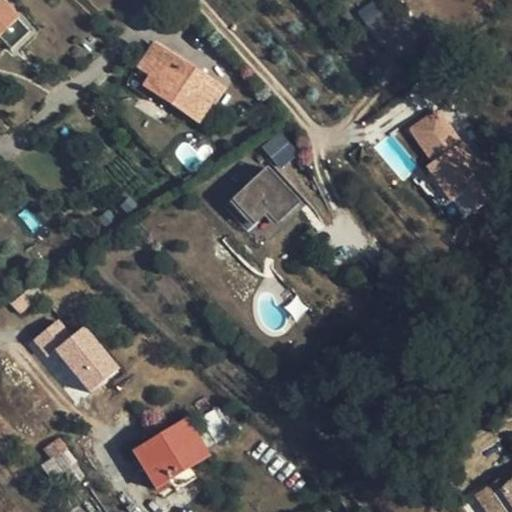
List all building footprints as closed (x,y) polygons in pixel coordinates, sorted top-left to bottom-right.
[(0,0),(0,38),(10,48),(30,30),(0,0)] [(376,0),(370,0),(356,11),(383,49),(402,35),(376,0)] [(197,121),(218,88),(154,45),(138,68),(151,76),(145,84),(197,121)] [(456,203),(492,178),(444,109),(413,131),(437,166),(432,169),(456,203)] [(281,134),(263,144),(276,165),(293,154),(281,134)] [(301,206),(270,171),(234,202),(266,237),(301,206)] [(84,323),(71,333),(59,318),(32,340),(46,356),(54,349),(90,393),(121,368),(84,323)] [(184,420),(133,451),(155,488),(206,456),(184,420)] [(85,477),(59,438),(45,448),(52,458),(62,473),(72,486),(85,477)] [(52,478),(62,473),(52,458),(43,464),(52,478)] [(511,511),(511,479),(502,486),(499,480),(475,494),(487,511),(511,511)]
